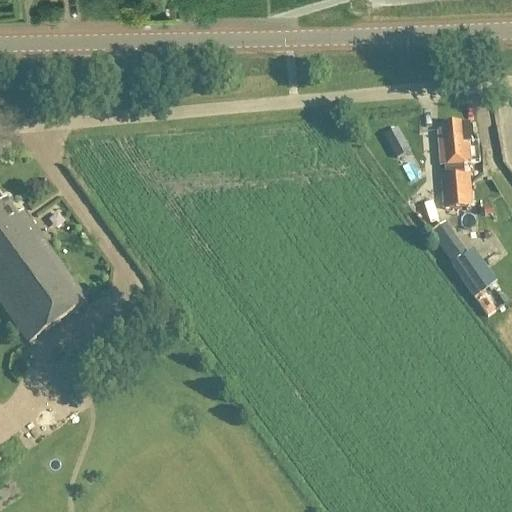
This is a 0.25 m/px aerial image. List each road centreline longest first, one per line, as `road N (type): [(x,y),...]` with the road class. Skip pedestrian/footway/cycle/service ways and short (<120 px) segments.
road 1 (unclassified): [(0,131),(511,86)]
road 2 (tertiary): [(0,47),(511,32)]
